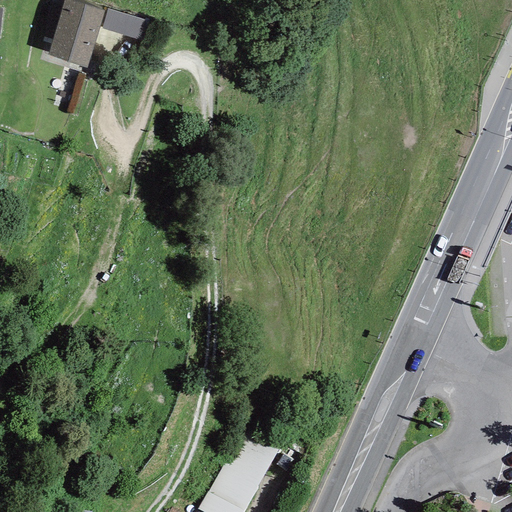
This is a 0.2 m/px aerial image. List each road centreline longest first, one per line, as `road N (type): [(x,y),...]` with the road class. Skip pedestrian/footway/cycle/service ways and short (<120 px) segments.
road 1 (secondary): [(406,348),(511,116)]
road 2 (secondary): [(335,511),(406,348)]
road 3 (track): [(123,150),(102,261),(70,316)]
road 4 (unclassified): [(481,388),(490,407),(482,438),(409,481),(388,511)]
